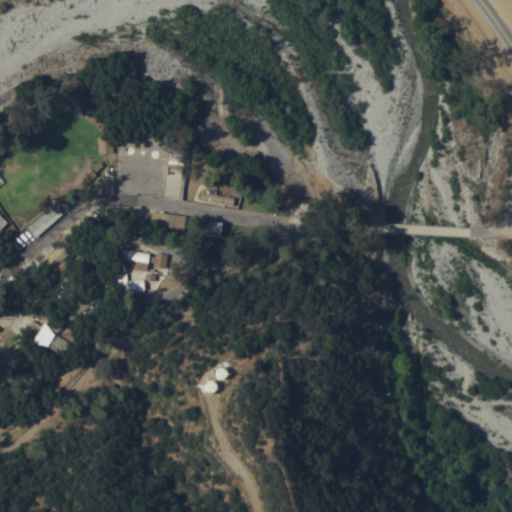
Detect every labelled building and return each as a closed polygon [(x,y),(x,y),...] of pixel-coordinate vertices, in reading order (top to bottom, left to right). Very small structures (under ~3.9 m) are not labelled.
[(88,109),(79,115),(71,100),(55,109),(50,100),(75,85),(88,109)] [(116,134),(117,146),(113,147),(114,152),(99,153),(97,136),(116,134)] [(167,169),(171,138),(187,140),(183,171),(167,169)] [(73,181),(90,165),(92,167),(100,160),(104,164),(95,172),(97,174),(80,189),(78,187),(60,194),(58,190),(74,183),(73,181)] [(114,179),(114,192),(102,193),(102,180),(114,179)] [(233,205),(229,204),(228,206),(218,204),(218,202),(201,199),(203,191),(204,191),(205,185),(217,187),(216,193),(235,196),(233,205)] [(54,203),(63,213),(36,237),(27,227),(54,203)] [(185,214),(184,228),(149,224),(151,210),(185,214)] [(46,275),(36,265),(43,258),(38,253),(50,242),(55,247),(86,217),(95,228),(46,275)] [(222,222),(220,235),(201,232),(203,219),(222,222)] [(149,255),(155,256),(156,251),(168,253),(165,267),(154,265),(155,261),(148,260),(147,270),(123,266),(125,257),(117,256),(119,246),(150,251),(149,255)] [(65,258),(70,263),(47,289),(42,284),(65,258)] [(106,293),(105,283),(110,283),(109,265),(115,265),(115,273),(127,272),(128,279),(144,278),(144,281),(146,281),(147,289),(145,289),(145,291),(106,293)] [(50,303),(42,293),(75,267),(83,277),(50,303)] [(36,400),(22,397),(34,341),(36,337),(25,331),(32,319),(41,324),(43,321),(45,322),(46,321),(47,322),(89,289),(97,300),(55,332),(76,346),(69,359),(48,346),(36,400)] [(221,380),(220,379),(218,379),(217,378),(216,376),(216,374),(217,373),(217,371),(219,370),(220,370),(222,370),(223,370),(225,371),(226,372),(226,374),(226,376),(225,377),(224,378),(223,379),(221,380)] [(211,393),(209,393),(207,392),(206,391),(205,389),(205,387),(206,385),(207,384),(208,383),(210,382),(212,382),(213,383),(215,384),(215,385),(216,387),(216,389),(215,390),(214,392),(213,393),(211,393)]
